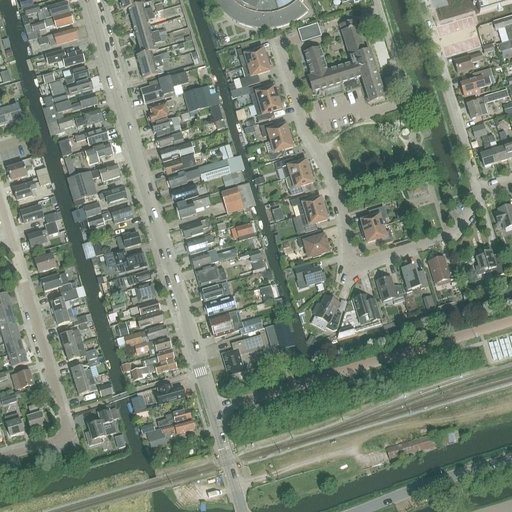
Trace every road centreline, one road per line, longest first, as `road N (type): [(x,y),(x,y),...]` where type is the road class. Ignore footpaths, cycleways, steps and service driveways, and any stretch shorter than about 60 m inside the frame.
road 1 (tertiary): [(212,409),(91,0)]
road 2 (residential): [(478,191),(454,233),(367,266),(349,265),(339,200),(279,45)]
road 3 (residential): [(0,457),(69,436),(0,205)]
road 4 (unclassified): [(212,409),(511,323)]
road 5 (residential): [(419,0),(478,191)]
road 6 (tertiary): [(357,511),(511,457)]
